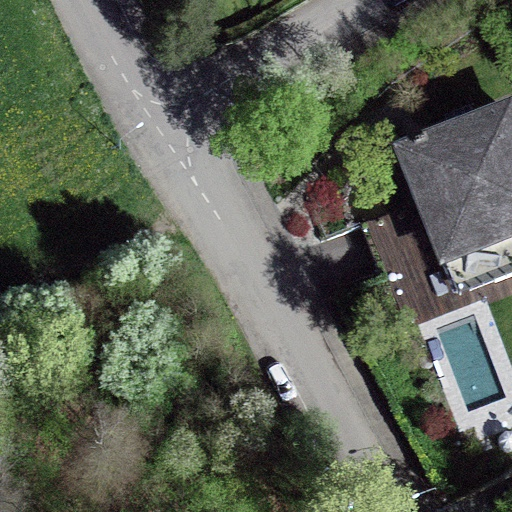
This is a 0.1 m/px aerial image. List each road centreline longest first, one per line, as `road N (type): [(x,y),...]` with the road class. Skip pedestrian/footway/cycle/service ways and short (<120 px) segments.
road 1 (residential): [(162,127),(370,511)]
road 2 (residential): [(162,127),(373,0)]
road 3 (residential): [(96,0),(162,127)]
